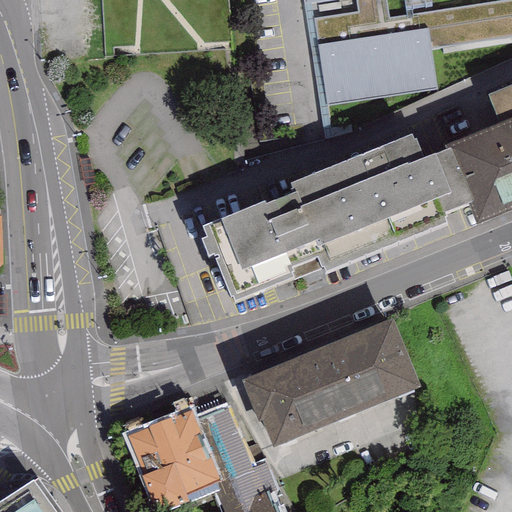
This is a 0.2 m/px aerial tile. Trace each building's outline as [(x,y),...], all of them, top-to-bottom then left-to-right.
[(511,0),(306,0),(307,4),(322,109),(438,88),(432,57),(511,43),(511,0),(388,19),(386,1),(390,0),(511,0)] [(445,156),(446,158),(451,156),(473,209),(468,211),(476,233),(511,218),(511,126),(444,154),(445,156)] [(468,211),(473,209),(451,156),(446,158),(445,156),(423,165),(415,146),(413,147),(411,143),(291,191),(294,200),(265,213),(264,210),(220,228),(202,235),(207,245),(201,247),(208,264),(213,262),(231,304),(232,304),(234,309),(294,285),(293,282),(319,271),(321,275),(323,274),(325,280),(446,231),(444,225),(446,224),(445,221),(468,211)] [(420,388),(392,318),(239,381),(257,423),(262,420),(273,448),(420,388)] [(226,411),(195,424),(224,493),(216,496),(222,511),(274,511),(267,494),(275,491),(264,465),(251,470),(226,411)] [(192,415),(127,440),(143,480),(140,482),(152,511),(175,511),(216,496),(224,493),(195,424),(192,415)] [(50,511),(33,488),(0,508),(0,511),(50,511)]
